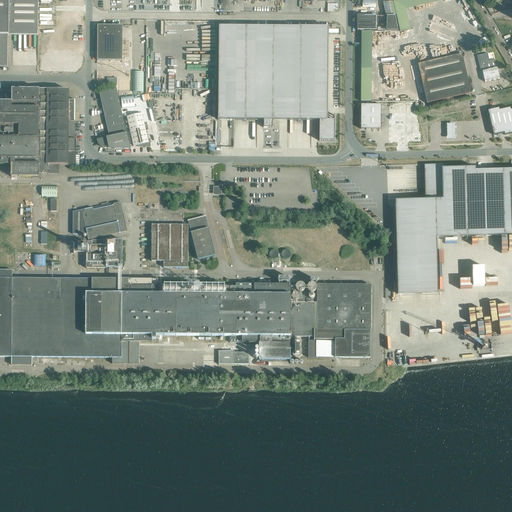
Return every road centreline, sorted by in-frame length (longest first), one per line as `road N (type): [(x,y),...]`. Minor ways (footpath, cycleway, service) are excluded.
road 1 (unclassified): [(208,159),(98,158),(88,145),(88,79)]
road 2 (tertiary): [(350,154),(511,151)]
road 3 (tertiary): [(349,0),(350,154)]
road 4 (unclassified): [(350,154),(208,159)]
